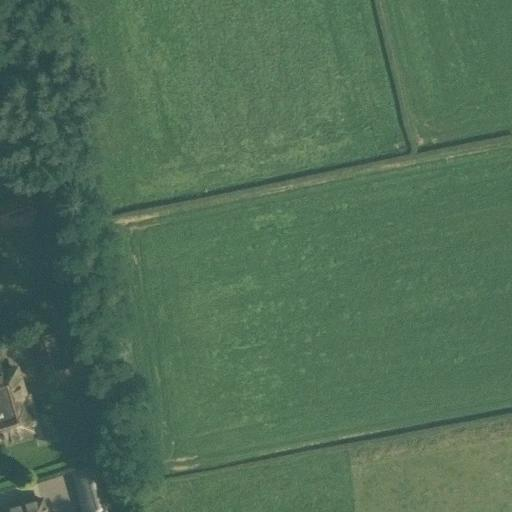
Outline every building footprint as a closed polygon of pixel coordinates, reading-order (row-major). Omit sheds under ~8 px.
[(0,228),(28,219),(27,215),(35,212),(29,195),(31,194),(25,178),(4,184),(7,197),(0,199),(0,228)] [(87,379),(69,318),(31,330),(46,381),(68,374),(71,384),(87,379)] [(25,403),(15,369),(0,373),(0,435),(23,428),(17,409),(16,405),(25,403)] [(109,511),(104,490),(80,497),(83,511),(109,511)] [(43,511),(40,499),(2,510),(2,511),(1,511),(43,511)]
